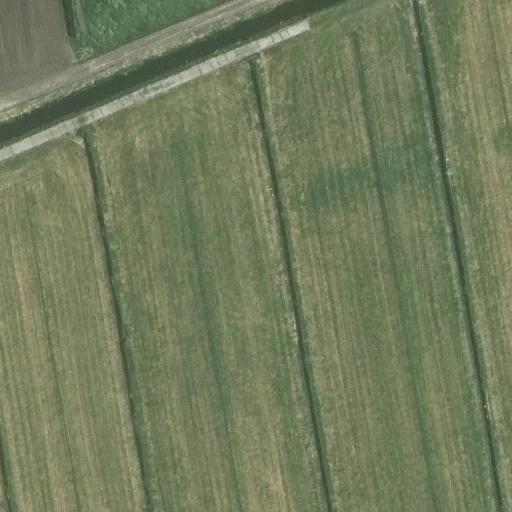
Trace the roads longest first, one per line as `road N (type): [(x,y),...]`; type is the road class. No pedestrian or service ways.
road 1 (track): [(0,149),(302,25)]
road 2 (track): [(0,108),(261,0)]
